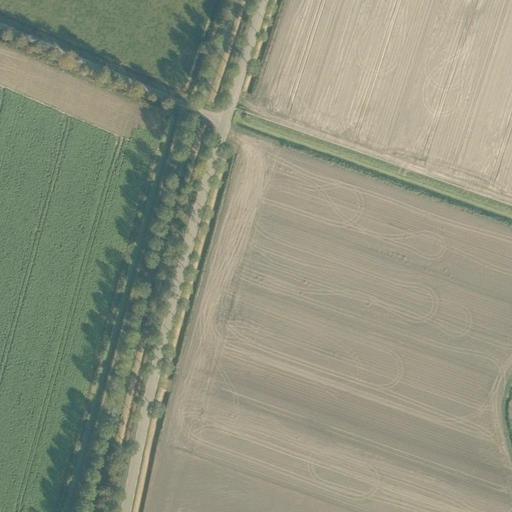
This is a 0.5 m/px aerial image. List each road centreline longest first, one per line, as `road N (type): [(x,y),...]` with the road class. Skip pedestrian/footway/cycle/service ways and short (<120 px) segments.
road 1 (tertiary): [(123,511),(150,379),(224,121)]
road 2 (unclassified): [(224,121),(0,25)]
road 3 (tertiary): [(224,121),(262,0)]
